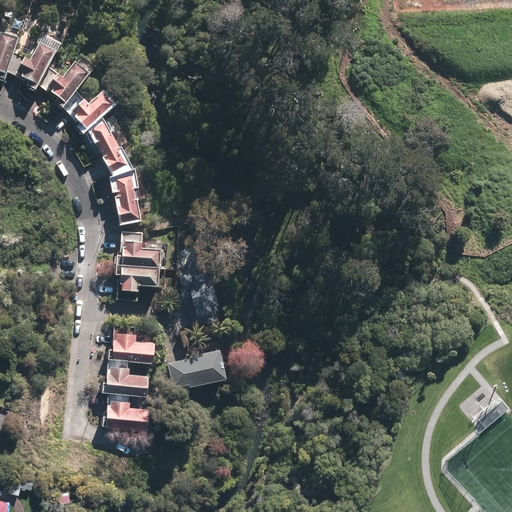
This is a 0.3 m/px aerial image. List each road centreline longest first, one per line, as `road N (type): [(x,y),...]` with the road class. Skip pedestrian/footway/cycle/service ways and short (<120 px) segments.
road 1 (motorway): [(394,511),(334,0)]
road 2 (motorway): [(390,0),(448,511)]
road 3 (residential): [(76,426),(90,232),(84,201),(61,154),(0,109)]
